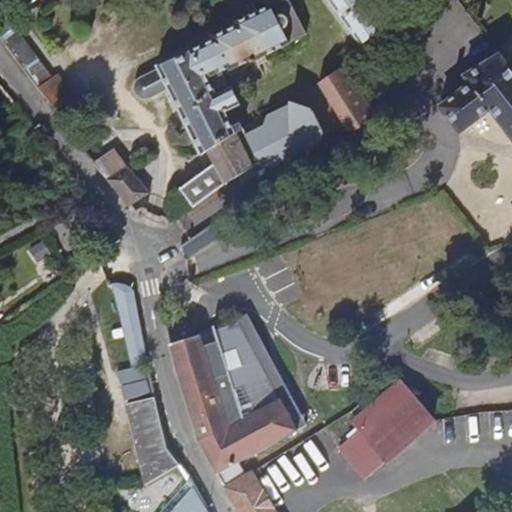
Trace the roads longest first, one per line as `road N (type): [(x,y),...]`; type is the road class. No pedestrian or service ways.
road 1 (unclassified): [(223,511),(182,442),(130,227),(0,59)]
road 2 (unknown): [(233,246),(405,170),(419,155),(437,103)]
road 3 (unknown): [(233,246),(259,301),(281,326),(321,337),(401,330)]
road 4 (unknown): [(511,475),(485,460),(440,459),(337,511)]
road 5 (unknown): [(401,330),(439,292),(511,248)]
